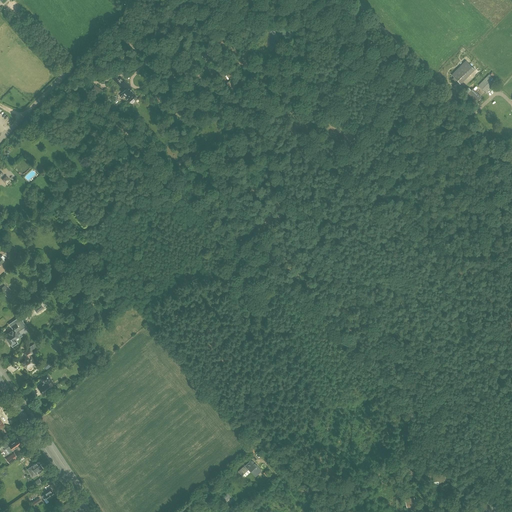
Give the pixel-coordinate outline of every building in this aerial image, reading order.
[(151,59),(155,56),(149,50),(146,53),(144,55),(150,61),(151,59)] [(451,75),(461,84),(475,70),(466,60),(451,75)] [(478,85),(486,93),(495,84),(491,80),(493,78),(489,74),(478,85)] [(121,77),(118,80),(115,76),(113,78),(123,88),(124,87),(126,89),(122,92),(127,97),(127,98),(132,103),(133,103),(135,102),(134,100),(133,99),(136,96),(130,90),(132,89),(121,77)] [(92,90),(100,96),(104,91),(95,85),(92,90)] [(182,159),(185,163),(191,157),(187,153),(183,157),(184,157),(182,159)] [(36,173),(28,181),(33,186),(40,178),(36,173)] [(6,183),(8,185),(12,182),(6,176),(2,179),(6,183)] [(5,295),(7,298),(10,295),(8,292),(10,291),(5,286),(0,290),(0,292),(3,297),(5,295)] [(7,339),(12,347),(18,343),(16,340),(20,338),(16,332),(20,329),(16,324),(12,327),(13,330),(4,336),(4,337),(6,339),(7,339)] [(27,368),(28,369),(29,370),(30,370),(31,370),(31,369),(32,369),(32,368),(32,367),(31,367),(31,366),(35,363),(33,361),(34,361),(30,355),(32,353),(30,350),(25,353),(27,357),(25,358),(26,359),(21,363),(23,366),(24,365),(26,368),(27,368)] [(38,387),(43,395),(47,392),(48,394),(53,390),(48,383),(51,381),(47,375),(41,379),(43,383),(38,387)] [(4,450),(7,454),(12,450),(12,451),(22,444),(18,439),(9,445),(7,442),(0,446),(0,450),(4,448),(5,449),(4,450)] [(6,459),(9,463),(18,457),(15,453),(6,459)] [(262,471),(251,460),(239,471),(242,475),(249,469),(251,471),(253,469),(258,474),(262,471)] [(27,469),(32,477),(36,474),(43,470),(38,462),(30,467),(27,469)] [(407,470),(411,477),(415,474),(413,472),(418,469),(416,467),(411,470),(410,468),(407,470)] [(433,474),(433,481),(439,481),(439,482),(445,482),(445,475),(441,475),(441,474),(433,474)] [(29,487),(31,490),(42,483),(40,480),(34,483),(35,483),(29,487)] [(33,490),(34,493),(44,487),(42,484),(33,490)] [(41,496),(46,503),(49,502),(48,500),(55,495),(51,490),(44,494),(41,496)] [(410,499),(406,500),(408,507),(414,506),(413,501),(411,501),(410,499)] [(482,501),(477,509),(482,511),(488,511),(491,507),(482,501)] [(59,511),(71,511),(74,510),(69,503),(61,509),(59,510),(59,511)]
